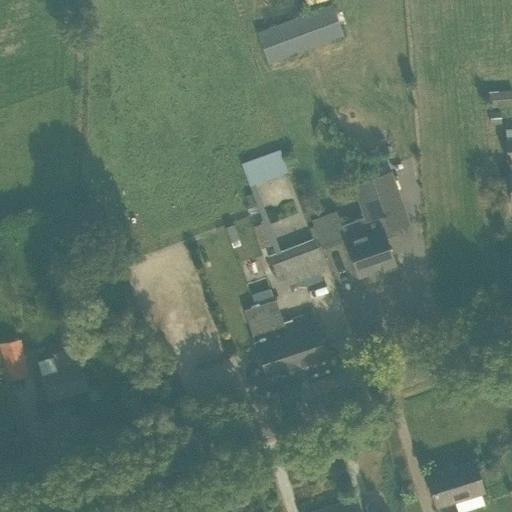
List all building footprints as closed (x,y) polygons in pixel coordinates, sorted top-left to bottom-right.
[(332,5),(257,33),(269,65),(344,36),(343,34),(342,31),(332,5)] [(511,90),(487,92),(489,108),(511,105),(511,90)] [(499,110),(489,111),(490,123),(500,122),(499,110)] [(245,162),(254,185),(292,170),(283,147),(245,162)] [(351,184),(363,215),(339,224),(345,240),(358,274),(381,266),(383,270),(395,266),(382,233),(408,223),(388,170),(351,184)] [(310,199),(301,202),(307,220),(317,216),(310,199)] [(274,254),(269,256),(278,282),(285,279),(287,284),(329,269),(322,249),(317,237),(280,251),(280,252),(274,254)] [(275,300),(244,310),(248,321),(260,358),(266,377),(327,356),(320,338),(311,310),(290,317),(293,328),(285,331),(282,322),(275,300)] [(27,375),(19,339),(0,342),(0,343),(8,379),(27,375)] [(80,367),(76,352),(75,348),(52,354),(56,368),(40,372),(42,379),(48,398),(86,387),(80,367)] [(427,475),(436,504),(482,490),(473,461),(427,475)] [(358,511),(355,498),(309,511),(358,511)]
